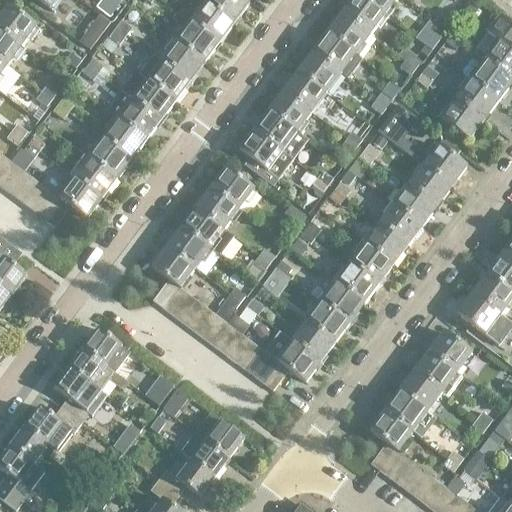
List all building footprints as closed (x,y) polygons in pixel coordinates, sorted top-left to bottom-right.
[(59,0),(36,0),(51,11),(59,0)] [(197,0),(205,6),(234,28),(249,8),(239,0),(197,0)] [(388,21),(360,0),(353,0),(342,16),(370,38),(376,30),(379,33),(388,21)] [(398,0),(360,0),(388,21),(396,10),(393,7),(398,0)] [(234,28),(205,6),(191,25),(220,47),(234,28)] [(8,8),(0,19),(0,33),(22,50),(37,30),(8,8)] [(105,11),(101,17),(111,25),(116,19),(105,11)] [(370,38),(342,16),(327,36),(359,60),(367,49),(364,47),(370,38)] [(111,25),(101,17),(94,25),(105,33),(111,25)] [(434,25),(445,33),(450,27),(439,18),(434,25)] [(511,28),(499,18),(488,34),(496,41),(481,60),(511,82),(511,28)] [(133,31),(122,23),(116,31),(127,39),(133,31)] [(220,47),(191,25),(176,45),(205,67),(220,47)] [(429,32),(440,40),(445,33),(434,25),(429,32)] [(127,39),(116,31),(111,38),(122,46),(127,39)] [(451,37),(462,45),(466,39),(456,31),(451,37)] [(22,50),(0,33),(0,64),(7,70),(22,50)] [(359,60),(327,36),(313,55),(341,77),(348,81),(362,62),(359,60)] [(451,37),(446,45),(457,53),(462,45),(451,37)] [(205,67),(176,45),(161,64),(191,86),(205,67)] [(66,63),(76,71),(87,58),(76,50),(66,63)] [(398,59),(416,72),(421,65),(404,52),(398,59)] [(341,77),(313,55),(298,74),(330,99),(338,88),(335,85),(341,77)] [(400,71),(410,79),(416,72),(398,59),(404,65),(400,71)] [(511,86),(511,82),(481,60),(481,61),(484,63),(478,71),(475,70),(467,80),(499,104),(511,86)] [(87,69),(98,78),(104,70),(93,62),(87,69)] [(191,86),(161,64),(147,83),(136,75),(176,106),(191,86)] [(87,69),(82,76),(93,84),(98,78),(87,69)] [(330,99),(298,74),(284,94),(312,115),(318,108),(321,111),(330,99)] [(176,106),(136,75),(121,95),(162,125),(176,106)] [(499,104),(467,80),(459,92),(461,94),(455,102),(484,123),(499,104)] [(42,95),(52,103),(58,97),(47,89),(42,95)] [(312,115),(284,94),(269,113),(301,137),(309,127),(306,124),(312,115)] [(36,102),(47,110),(52,103),(42,95),(36,102)] [(162,125),(121,95),(107,114),(118,122),(118,123),(147,145),(162,125)] [(376,103),(387,111),(392,104),(381,95),(376,103)] [(58,108),(69,116),(74,109),(63,101),(58,108)] [(484,123),(455,102),(440,121),(469,143),(484,123)] [(371,110),(382,118),(387,111),(376,103),(371,110)] [(441,145),(438,149),(437,150),(434,147),(428,156),(417,148),(415,150),(404,142),(411,132),(416,135),(423,126),(398,107),(377,135),(420,167),(452,190),(467,170),(455,162),(460,156),(446,145),(441,145)] [(58,108),(53,115),(64,123),(69,116),(58,108)] [(301,137),(269,113),(255,133),(283,154),(289,147),(292,150),(301,137)] [(147,145),(118,123),(103,142),(132,164),(147,145)] [(12,134),(23,142),(28,135),(17,127),(12,134)] [(283,154),(255,133),(240,153),(268,174),(283,154)] [(7,142),(18,150),(23,142),(12,134),(7,142)] [(347,141),(358,149),(362,143),(352,135),(347,141)] [(29,147),(40,155),(45,148),(34,140),(29,147)] [(341,150),(352,158),(358,149),(347,141),(341,150)] [(132,164),(103,142),(89,162),(118,184),(132,164)] [(29,147),(24,154),(35,162),(40,155),(29,147)] [(363,154),(374,162),(379,156),(368,148),(363,154)] [(363,154),(358,161),(369,170),(374,162),(363,154)] [(7,162),(0,170),(0,189),(1,190),(16,169),(7,162)] [(118,184),(89,162),(74,181),(103,203),(118,184)] [(452,190),(420,167),(412,178),(415,180),(409,188),(437,210),(452,190)] [(16,169),(1,190),(9,196),(25,175),(16,169)] [(225,172),(210,192),(239,214),(254,194),(225,172)] [(318,180),(329,188),(334,182),(322,174),(318,180)] [(25,175),(9,196),(19,203),(34,182),(25,175)] [(312,188),(323,196),(329,188),(318,180),(312,188)] [(103,203),(74,181),(59,201),(62,203),(71,210),(88,223),(103,203)] [(34,182),(19,203),(28,210),(43,189),(34,182)] [(345,201),(350,195),(339,187),(335,193),(345,201)] [(437,210),(409,188),(402,197),(399,195),(391,205),(423,228),(437,210)] [(53,196),(43,189),(28,210),(37,217),(53,196)] [(239,214),(210,192),(196,212),(225,233),(231,225),(234,227),(242,216),(239,214)] [(345,201),(335,193),(330,201),(340,209),(345,201)] [(53,196),(37,217),(46,224),(62,203),(59,201),(53,196)] [(62,203),(46,224),(55,231),(71,210),(62,203)] [(423,228),(391,205),(382,217),(386,219),(380,227),(408,249),(423,228)] [(307,220),(294,211),(289,220),(301,229),(307,220)] [(234,240),(225,233),(196,212),(181,231),(213,255),(220,260),(234,240)] [(305,232),(316,240),(321,234),(310,225),(305,232)] [(408,249),(380,227),(373,236),(370,233),(362,244),(394,268),(408,249)] [(213,255),(181,231),(167,251),(196,272),(202,264),(205,266),(213,255)] [(305,232),(300,239),(311,247),(316,240),(305,232)] [(22,256),(0,240),(0,290),(11,299),(26,279),(12,268),(22,256)] [(511,243),(501,258),(511,267),(511,243)] [(394,268),(362,244),(353,256),(356,258),(351,266),(379,287),(394,268)] [(196,272),(167,251),(152,271),(169,284),(178,290),(181,292),(181,291),(184,293),(192,283),(190,280),(196,272)] [(270,267),(275,260),(264,252),(259,259),(270,267)] [(511,267),(501,258),(486,278),(511,297),(511,267)] [(270,267),(259,259),(254,266),(265,274),(270,267)] [(276,271),(287,279),(292,273),(281,265),(276,271)] [(379,287),(351,266),(344,275),(341,272),(333,284),(364,307),(379,287)] [(276,271),(271,278),(281,286),(287,279),(276,271)] [(511,301),(511,297),(486,278),(471,297),(499,318),(511,301)] [(169,284),(153,305),(162,311),(178,290),(169,284)] [(364,307),(333,284),(324,295),(327,297),(322,305),(350,326),(364,307)] [(0,314),(11,299),(0,290),(0,314)] [(178,290),(162,311),(171,318),(187,297),(181,292),(178,290)] [(230,298),(241,306),(246,299),(235,291),(230,298)] [(187,297),(171,318),(181,325),(197,304),(187,297)] [(499,318),(471,297),(456,318),(484,338),(499,318)] [(225,304),(236,313),(241,306),(230,298),(225,304)] [(197,304),(181,325),(191,332),(206,311),(197,304)] [(247,311),(258,319),(263,312),(252,304),(247,311)] [(350,326),(322,305),(315,314),(312,312),(304,322),(335,346),(350,326)] [(215,318),(206,311),(191,332),(200,340),(215,318)] [(247,311),(242,317),(252,325),(258,319),(247,311)] [(215,318),(200,340),(209,346),(224,325),(215,318)] [(335,346),(304,322),(295,334),(298,336),(292,344),(321,366),(335,346)] [(224,325),(209,346),(217,353),(233,332),(224,325)] [(233,332),(217,353),(226,359),(242,338),(233,332)] [(121,351),(98,333),(83,352),(107,370),(121,351)] [(443,335),(428,355),(456,376),(471,356),(443,335)] [(251,345),(242,338),(226,359),(236,366),(251,345)] [(321,366),(292,344),(286,353),(282,350),(274,361),(278,364),(277,365),(279,366),(288,373),(305,386),(321,366)] [(251,345),(236,366),(245,373),(260,352),(251,345)] [(107,370),(83,352),(69,372),(100,395),(109,382),(123,393),(128,386),(107,370)] [(260,352),(245,373),(254,380),(269,359),(260,352)] [(139,364),(128,355),(122,363),(133,372),(139,364)] [(456,376),(428,355),(414,375),(442,396),(456,376)] [(269,359),(254,380),(264,387),(279,366),(277,365),(269,359)] [(279,366),(264,387),(273,394),(288,373),(279,366)] [(100,395),(69,372),(54,391),(69,402),(61,412),(81,427),(89,417),(85,414),(100,395)] [(442,396),(414,375),(399,394),(427,415),(442,396)] [(511,399),(511,397),(511,387),(506,383),(501,390),(511,399)] [(167,411),(179,419),(192,397),(180,390),(167,411)] [(427,415),(399,394),(385,414),(413,434),(427,415)] [(40,411),(25,431),(49,448),(63,429),(74,437),(81,427),(61,412),(54,422),(40,411)] [(413,434),(385,414),(370,434),(387,446),(396,453),(402,458),(410,446),(407,443),(413,434)] [(482,415),(477,422),(488,430),(493,424),(482,415)] [(511,418),(508,416),(493,435),(504,443),(511,432),(511,418)] [(472,429),(483,437),(488,430),(477,422),(472,429)] [(243,442),(220,425),(205,444),(229,462),(243,442)] [(49,448),(25,431),(11,450),(35,468),(49,448)] [(493,435),(479,454),(489,463),(504,443),(493,435)] [(229,462),(205,444),(191,463),(215,481),(229,462)] [(387,446),(371,467),(380,474),(396,453),(387,446)] [(35,468),(11,450),(0,464),(0,472),(11,481),(3,490),(24,505),(46,476),(35,468)] [(60,469),(66,461),(55,453),(49,460),(60,469)] [(396,453),(380,474),(390,482),(406,460),(402,458),(396,453)] [(453,455),(448,461),(458,469),(463,462),(453,455)] [(406,460),(390,482),(398,488),(414,467),(406,460)] [(442,468),(453,476),(458,469),(448,461),(442,468)] [(215,481),(191,463),(176,483),(166,475),(158,485),(178,500),(186,490),(200,501),(215,481)] [(414,467),(398,488),(407,495),(423,474),(414,467)] [(470,467),(465,474),(475,482),(480,475),(470,467)] [(423,474),(407,495),(417,502),(433,481),(423,474)] [(433,481),(417,502),(426,509),(442,488),(433,481)] [(178,500),(158,485),(151,495),(161,503),(154,511),(174,511),(171,510),(178,500)] [(442,488),(426,509),(430,511),(438,511),(451,495),(442,488)] [(0,502),(13,511),(18,511),(24,505),(3,490),(0,494),(0,502)] [(451,495),(438,511),(452,511),(460,502),(451,495)] [(501,501),(492,511),(511,511),(511,509),(504,504),(501,501)] [(460,502),(452,511),(466,511),(470,508),(460,502)]
